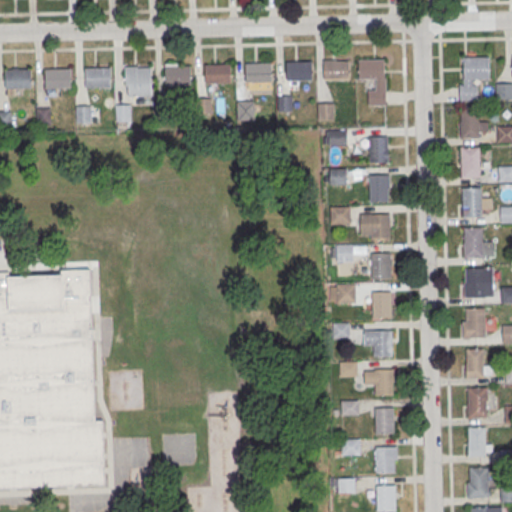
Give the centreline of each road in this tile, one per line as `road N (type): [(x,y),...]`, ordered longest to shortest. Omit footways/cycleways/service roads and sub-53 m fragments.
road 1 (residential): [(511,19),(0,33)]
road 2 (residential): [(431,511),(422,22)]
